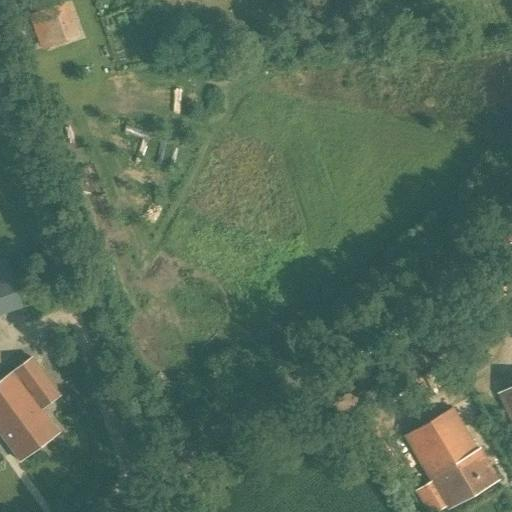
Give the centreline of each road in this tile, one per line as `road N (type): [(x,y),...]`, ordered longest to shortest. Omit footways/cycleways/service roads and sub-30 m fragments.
road 1 (tertiary): [(116,511),(470,263),(511,221)]
road 2 (track): [(133,499),(0,99)]
